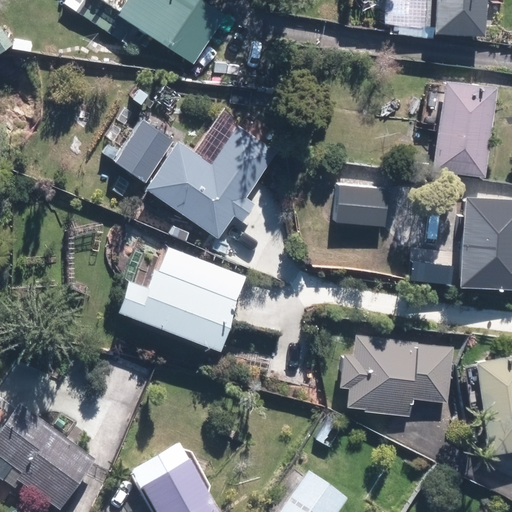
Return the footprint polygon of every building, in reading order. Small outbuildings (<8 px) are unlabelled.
[(77,0),(70,12),(119,44),(129,29),(185,66),(217,17),(191,0),(77,0)] [(380,0),(378,35),(426,38),(426,34),(478,37),(480,0),(380,0)] [(432,170),(484,177),(496,87),(444,80),(432,170)] [(109,162),(139,183),(168,142),(138,121),(109,162)] [(147,188),(217,236),(232,213),(243,220),(254,204),(244,197),(274,152),(239,129),(213,167),(177,143),(147,188)] [(330,222),(380,227),(383,190),(334,185),(330,222)] [(456,287),(511,290),(511,199),(463,196),(456,287)] [(410,236),(393,235),(390,276),(407,277),(410,236)] [(162,247),(152,273),(235,304),(245,278),(162,247)] [(114,314),(217,352),(235,304),(152,273),(146,288),(127,281),(114,314)] [(359,413),(405,418),(408,400),(441,403),(448,350),(351,338),(349,356),(339,354),(335,389),(344,390),(342,408),(360,410),(359,413)] [(511,357),(470,363),(482,456),(511,451),(511,357)] [(10,411),(0,426),(0,467),(16,478),(11,486),(14,487),(51,511),(56,511),(89,462),(10,411)] [(314,441),(327,448),(340,425),(327,418),(314,441)] [(131,476),(154,511),(220,511),(179,446),(131,476)] [(277,511),(335,511),(342,503),(302,476),(277,511)]
